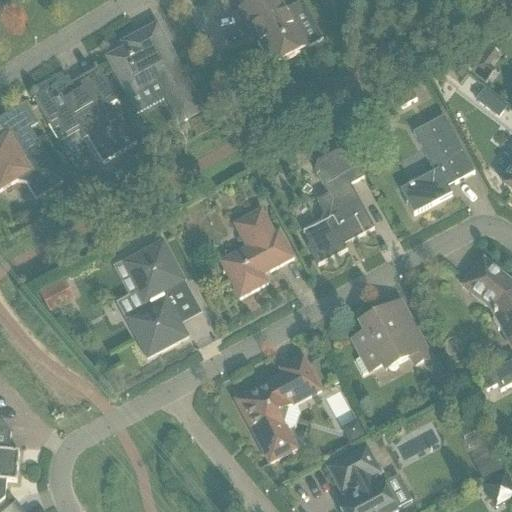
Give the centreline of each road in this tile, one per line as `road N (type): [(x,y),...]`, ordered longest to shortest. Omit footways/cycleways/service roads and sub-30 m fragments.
road 1 (residential): [(167,394),(475,228),(511,239)]
road 2 (residential): [(69,511),(60,481),(68,451),(167,394)]
road 3 (residential): [(265,511),(167,394)]
road 4 (residential): [(124,0),(0,76)]
